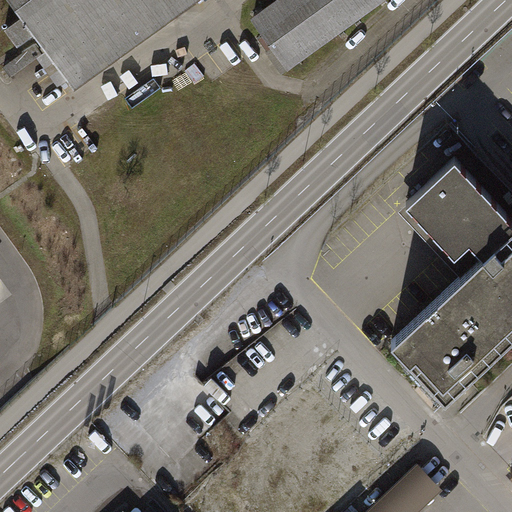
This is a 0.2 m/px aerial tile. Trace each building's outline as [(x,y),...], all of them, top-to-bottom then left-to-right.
[(10,0),(22,15),(5,28),(18,46),(35,33),(74,87),(195,0),(10,0)] [(278,0),(253,18),(288,67),(380,0),(278,0)] [(441,403),(511,337),(511,224),(454,162),(402,210),(450,263),(469,246),(484,262),(390,348),(441,403)] [(321,511),(326,511),(401,441),(344,381),(267,455),(321,511)] [(363,511),(415,511),(443,486),(418,460),(363,511)]
